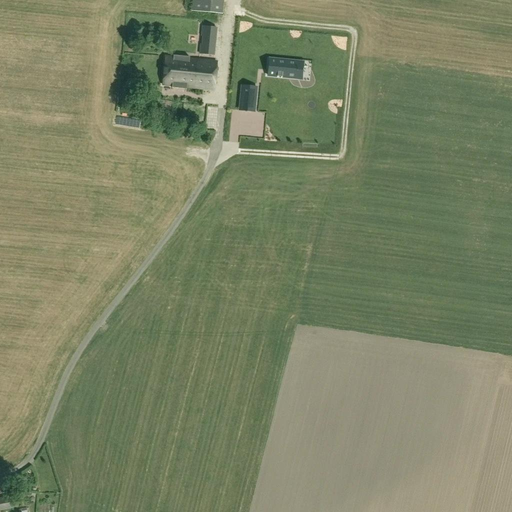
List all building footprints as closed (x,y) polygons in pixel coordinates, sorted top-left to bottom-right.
[(215,9),(215,0),(187,0),(187,7),(215,9)] [(216,27),(201,26),(201,32),(207,33),(205,47),(199,46),(199,54),(214,55),(216,27)] [(165,57),(162,85),(171,86),(171,88),(187,89),(187,87),(214,89),(216,61),(189,59),(189,57),(174,56),(174,58),(165,57)] [(268,60),(267,75),(295,77),(297,62),(268,60)] [(255,100),(256,87),(242,86),(240,98),(255,100)] [(285,110),(285,92),(277,92),(277,110),(285,110)] [(128,144),(131,133),(117,129),(114,140),(128,144)] [(289,160),(289,173),(304,173),(304,160),(289,160)] [(16,498),(20,498),(19,492),(11,492),(12,506),(16,506),(16,498)] [(0,510),(10,509),(8,497),(0,498),(0,510)]
